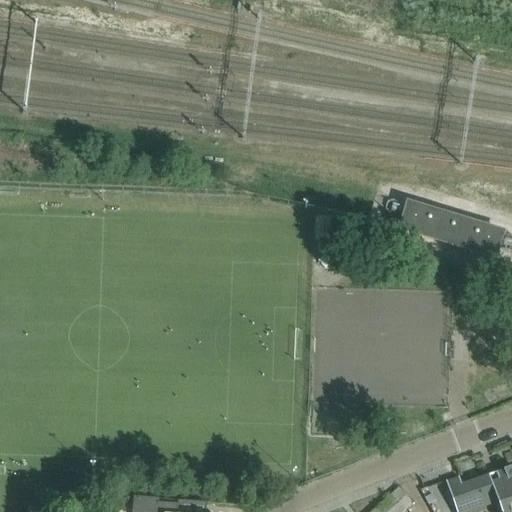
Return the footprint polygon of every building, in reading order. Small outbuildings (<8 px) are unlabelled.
[(502,234),(408,206),(400,230),(494,259),(502,234)] [(318,262),(324,269),(342,254),(336,246),(318,262)] [(320,417),(318,429),(335,431),(338,408),(318,405),(316,417),(320,417)] [(511,511),(511,467),(511,468),(461,486),(458,477),(445,482),(455,511),(480,511),(499,506),(501,511),(511,511)] [(404,511),(405,511),(413,504),(398,488),(371,511),(404,511)]
